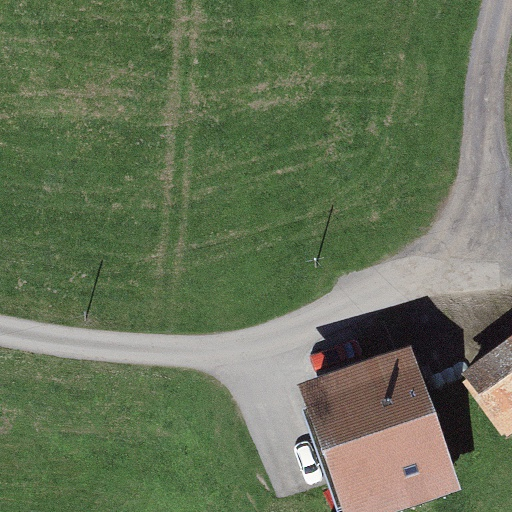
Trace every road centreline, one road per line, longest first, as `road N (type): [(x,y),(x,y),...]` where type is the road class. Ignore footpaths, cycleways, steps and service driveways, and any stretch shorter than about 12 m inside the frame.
road 1 (unclassified): [(494,263),(229,365),(74,359),(0,342)]
road 2 (track): [(511,0),(490,70),(487,179),(494,263),(511,272)]
